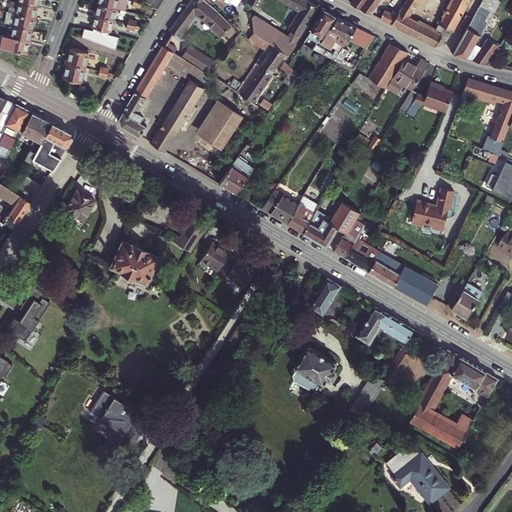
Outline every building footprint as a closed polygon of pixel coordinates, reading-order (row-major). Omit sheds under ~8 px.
[(34,4),(17,0),(7,0),(5,9),(31,15),(34,4)] [(189,0),(171,27),(180,33),(199,6),(205,10),(204,15),(209,19),(210,18),(215,22),(212,25),(219,34),(230,20),(224,14),(209,0),(189,0)] [(289,51),(318,3),(312,0),(249,0),(257,4),(258,0),(290,0),(300,5),(284,31),(256,13),(253,13),(254,29),(258,32),(254,40),(264,47),(270,39),(286,49),(289,51)] [(379,0),(364,0),(361,5),(373,11),(379,0)] [(381,15),(392,20),(404,2),(400,0),(399,0),(392,12),(384,9),(381,15)] [(450,25),(454,28),(468,0),(405,0),(404,2),(392,20),(402,25),(417,0),(449,0),(436,27),(419,18),(412,30),(437,42),(442,32),(445,34),(450,25)] [(483,0),(456,51),(468,54),(491,9),(493,11),(499,0),(483,0)] [(96,1),(93,12),(110,16),(113,5),(96,1)] [(308,52),(335,12),(325,7),(305,36),(299,46),(308,52)] [(31,15),(5,9),(2,21),(28,27),(31,15)] [(110,16),(93,12),(91,23),(92,23),(91,26),(83,24),(81,33),(115,44),(118,32),(106,29),(107,27),(108,27),(110,16)] [(336,38),(343,42),(348,35),(356,22),(338,13),(321,39),(331,45),(336,38)] [(402,25),(412,30),(419,18),(410,13),(402,25)] [(374,31),(356,22),(348,35),(366,43),(374,31)] [(8,35),(26,39),(28,27),(11,23),(8,35)] [(0,32),(0,44),(23,50),(26,39),(8,35),(0,32)] [(473,56),(489,60),(499,42),(489,36),(483,45),(481,44),(473,56)] [(165,44),(174,49),(177,44),(168,39),(165,44)] [(279,60),(286,49),(270,39),(264,47),(262,50),(279,60)] [(367,73),(385,83),(404,55),(409,48),(391,39),(367,73)] [(136,87),(148,93),(166,61),(174,49),(165,44),(163,43),(136,87)] [(69,45),(66,60),(83,64),(86,49),(69,45)] [(206,45),(196,62),(206,68),(218,52),(206,45)] [(206,85),(213,72),(206,68),(174,49),(166,61),(191,77),(152,141),(165,148),(203,84),(206,85)] [(272,70),(279,60),(262,50),(256,60),(272,70)] [(404,55),(385,83),(395,90),(402,80),(412,86),(429,60),(421,55),(416,62),(404,55)] [(293,73),(297,68),(284,59),(280,65),(287,69),(293,73)] [(66,60),(63,75),(80,79),(83,64),(66,60)] [(273,71),(272,70),(256,60),(245,75),(263,86),(273,71)] [(213,72),(236,88),(244,77),(219,63),(213,72)] [(356,89),(367,73),(357,68),(347,82),(356,89)] [(288,80),(293,73),(287,69),(282,76),(288,80)] [(253,99),(263,86),(245,75),(244,77),(236,88),(253,99)] [(481,79),(468,75),(464,88),(477,92),(481,79)] [(477,92),(485,94),(490,81),(481,79),(477,92)] [(424,99),(445,108),(452,88),(430,80),(425,92),(419,90),(408,107),(415,113),(424,99)] [(492,149),(498,151),(505,136),(503,135),(511,114),(511,87),(490,81),(485,94),(505,100),(492,132),(480,128),(473,151),(489,157),(492,149)] [(408,107),(419,90),(412,86),(402,103),(408,107)] [(121,124),(142,135),(148,124),(141,121),(145,113),(138,109),(148,93),(136,87),(120,116),(121,124)] [(0,158),(27,111),(0,96),(0,123),(3,125),(0,130),(0,158)] [(198,130),(223,145),(242,114),(217,98),(198,130)] [(32,113),(20,133),(32,140),(22,157),(30,162),(33,157),(43,163),(24,190),(33,196),(58,158),(49,152),(53,142),(64,148),(71,138),(67,130),(32,113)] [(485,179),(511,193),(511,155),(507,152),(497,170),(491,167),(485,179)] [(221,180),(239,190),(257,164),(238,154),(221,180)] [(432,223),(442,226),(448,205),(449,205),(454,186),(441,182),(436,201),(417,195),(411,217),(423,220),(423,218),(433,221),(432,223)] [(262,203),(280,213),(292,192),(276,183),(262,203)] [(29,203),(0,185),(0,198),(13,206),(0,225),(10,232),(29,203)] [(290,218),(305,227),(321,200),(306,190),(302,197),(290,218)] [(280,213),(290,218),(302,197),(292,192),(280,213)] [(338,223),(346,227),(350,229),(363,208),(343,196),(332,212),(319,204),(305,227),(327,241),(338,223)] [(64,212),(62,214),(80,225),(92,207),(77,198),(66,214),(64,212)] [(511,209),(511,208),(502,223),(507,226),(498,240),(511,248),(511,209)] [(206,222),(193,214),(177,240),(190,248),(206,222)] [(334,245),(346,252),(358,232),(351,227),(350,229),(346,227),(334,245)] [(346,252),(370,266),(382,246),(358,232),(346,252)] [(231,248),(213,237),(200,259),(210,265),(212,262),(220,266),(231,248)] [(121,243),(106,272),(116,278),(113,282),(124,289),(125,286),(136,292),(142,285),(146,287),(152,278),(149,276),(155,263),(121,243)] [(370,266),(426,299),(437,279),(382,246),(370,266)] [(231,248),(220,266),(228,271),(239,253),(231,248)] [(257,264),(239,253),(228,271),(226,275),(236,280),(238,277),(246,282),(257,264)] [(451,303),(467,313),(484,286),(468,276),(451,303)] [(45,293),(47,288),(34,279),(28,288),(31,290),(42,297),(45,293)] [(303,296),(296,309),(318,323),(338,290),(324,282),(312,302),(303,296)] [(510,307),(511,303),(511,289),(510,288),(501,302),(510,307)] [(9,324),(28,336),(53,298),(45,293),(42,297),(31,290),(22,304),(28,307),(22,315),(17,312),(9,324)] [(372,310),(352,342),(363,350),(375,330),(398,345),(408,331),(372,310)] [(0,368),(2,366),(9,371),(17,359),(0,348),(0,382),(5,376),(0,372),(0,368)] [(311,359),(299,351),(285,374),(289,376),(283,385),(308,400),(309,398),(318,403),(335,373),(317,363),(319,360),(313,357),(311,359)] [(481,396),(490,379),(443,351),(404,420),(450,447),(464,423),(452,415),(446,426),(425,413),(445,376),(481,396)] [(374,385),(383,391),(402,361),(392,355),(374,385)] [(334,418),(346,425),(364,393),(353,386),(334,418)] [(103,390),(91,411),(123,430),(136,409),(103,390)] [(379,448),(372,441),(366,446),(373,454),(379,448)] [(415,451),(387,475),(396,485),(404,477),(424,500),(443,484),(415,451)]
